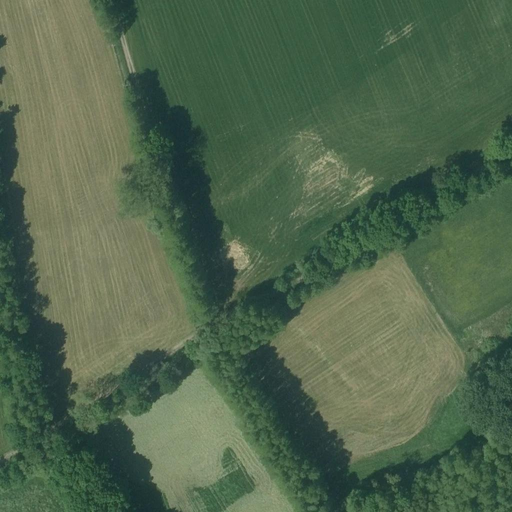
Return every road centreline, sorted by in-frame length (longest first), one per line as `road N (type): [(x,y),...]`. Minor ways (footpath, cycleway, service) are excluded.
road 1 (track): [(217,325),(153,162),(104,0)]
road 2 (track): [(511,157),(318,276),(217,325)]
road 3 (track): [(0,465),(217,325)]
road 4 (track): [(335,511),(217,325)]
